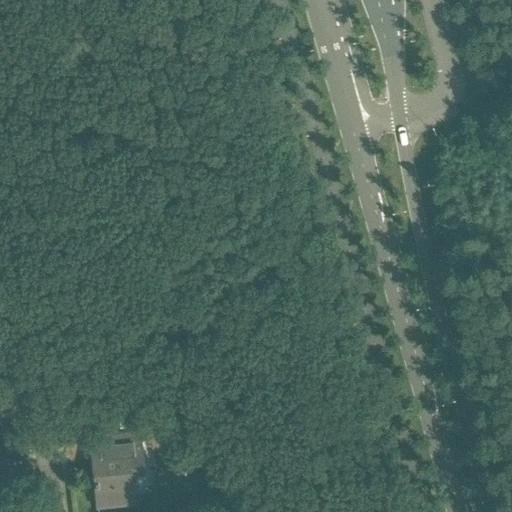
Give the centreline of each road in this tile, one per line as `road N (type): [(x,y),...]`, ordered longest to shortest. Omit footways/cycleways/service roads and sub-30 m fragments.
road 1 (track): [(198,0),(405,511)]
road 2 (primary): [(316,0),(459,511)]
road 3 (primary): [(496,511),(378,0)]
